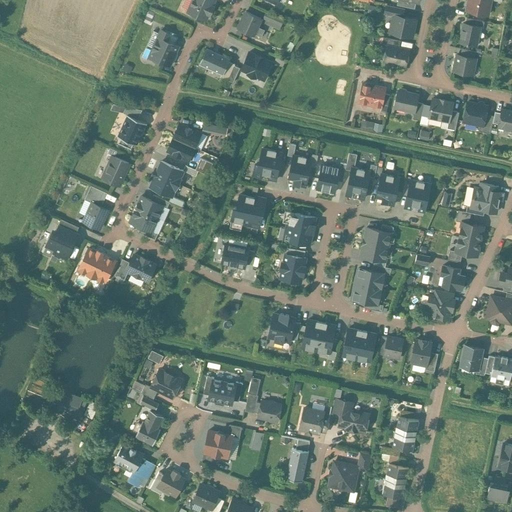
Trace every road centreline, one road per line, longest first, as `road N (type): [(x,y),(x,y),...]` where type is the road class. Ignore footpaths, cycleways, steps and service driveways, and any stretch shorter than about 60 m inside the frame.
road 1 (residential): [(244,0),(227,37),(195,40),(113,219),(117,234)]
road 2 (residential): [(312,303),(204,274),(117,234)]
road 3 (residential): [(308,509),(191,465),(176,450),(191,415)]
road 4 (residential): [(412,511),(451,333)]
road 5 (residential): [(451,333),(511,207)]
